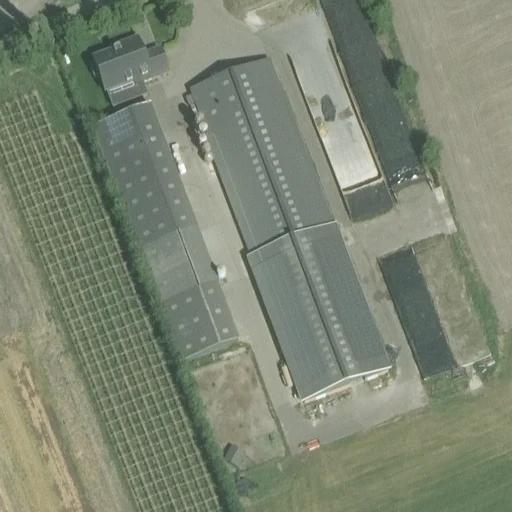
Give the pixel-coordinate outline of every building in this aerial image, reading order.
[(145,57),(139,40),(112,50),(113,54),(94,61),(95,65),(90,66),(95,79),(100,77),(106,94),(141,81),(143,85),(170,74),(161,51),(145,57)] [(306,100),(338,92),(329,58),(297,66),(306,100)] [(191,92),(255,258),(250,260),(305,405),(389,374),(334,228),(333,229),(270,63),(191,92)] [(93,128),(160,309),(181,365),(239,344),(151,107),(93,128)] [(421,377),(485,359),(451,243),(417,253),(424,279),(395,287),(421,377)] [(229,453),(225,462),(238,469),(243,460),(229,453)]
